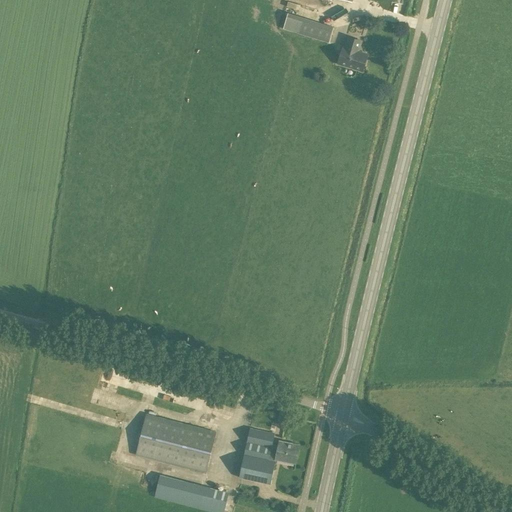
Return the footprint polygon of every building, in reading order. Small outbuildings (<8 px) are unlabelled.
[(283,28),(329,43),(334,27),(288,13),(283,28)] [(343,47),(338,64),(362,71),(367,54),(358,52),(361,41),(348,37),(345,48),(343,47)] [(207,472),(216,431),(146,415),(137,456),(207,472)] [(299,445),(279,441),(278,446),(272,444),(274,433),(250,428),(239,476),(270,484),(276,459),(295,463),(299,445)] [(154,497),(212,511),(223,511),(229,492),(160,475),(156,488),(154,497)]
